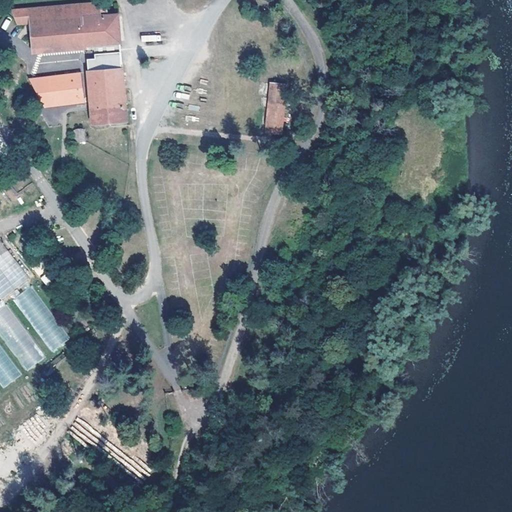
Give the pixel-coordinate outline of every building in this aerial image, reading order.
[(105,15),(104,2),(11,8),(16,20),(30,19),(105,15)] [(86,69),(120,67),(119,51),(116,14),(105,15),(30,19),(32,49),(83,45),(86,69)] [(124,120),(120,67),(86,69),(87,94),(88,100),(89,122),(103,121),(103,123),(107,124),(107,121),(124,120)] [(35,109),(84,103),(80,71),(31,78),(35,109)] [(281,133),(287,83),(269,82),(263,131),(281,133)] [(84,140),(83,129),(72,129),(72,140),(84,140)] [(0,239),(0,299),(0,300),(29,279),(0,239)] [(14,298),(50,352),(69,340),(33,286),(14,298)] [(43,359),(7,304),(0,309),(0,333),(24,371),(43,359)] [(67,351),(93,331),(90,328),(64,347),(67,351)] [(0,344),(0,386),(2,388),(21,375),(0,344)] [(57,352),(34,369),(37,373),(60,356),(57,352)]
